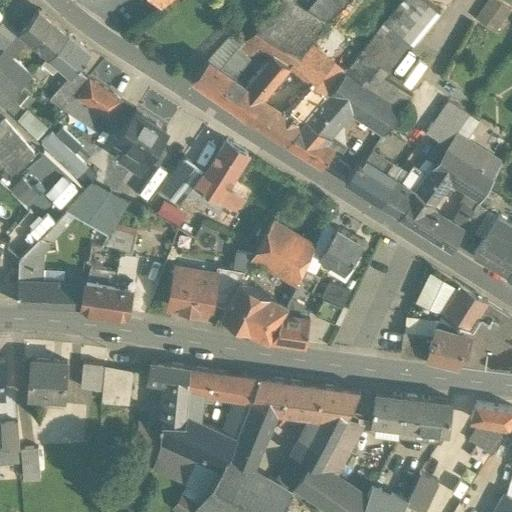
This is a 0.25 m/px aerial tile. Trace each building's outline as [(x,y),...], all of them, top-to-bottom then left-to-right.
[(307,11),(290,0),(278,0),(272,9),(283,16),(258,45),(272,54),(275,51),(290,65),(292,62),(293,63),(312,40),(325,23),(307,11)] [(316,0),(307,11),(325,23),(344,0),(316,0)] [(403,0),(384,21),(402,32),(428,2),(424,0),(403,0)] [(488,0),(478,15),(499,29),(511,9),(498,0),(488,0)] [(272,9),(240,44),(247,50),(254,42),(258,45),(283,16),(272,9)] [(38,10),(18,32),(48,57),(49,58),(68,34),(38,10)] [(384,21),(344,73),(381,97),(401,110),(412,93),(374,69),(402,32),(384,21)] [(0,31),(0,53),(0,54),(11,40),(0,31)] [(68,34),(49,58),(60,67),(70,76),(78,67),(90,53),(68,34)] [(11,40),(0,54),(7,60),(10,57),(12,59),(20,48),(11,40)] [(312,40),(293,63),(313,80),(309,83),(326,94),(327,93),(344,73),(312,40)] [(246,85),(235,77),(250,57),(236,46),(221,68),(208,59),(191,78),(246,117),(260,101),(290,65),(275,51),(272,54),(246,85)] [(7,60),(0,67),(0,68),(20,90),(32,76),(12,59),(10,57),(7,60)] [(48,57),(42,65),(53,74),(60,67),(49,58),(48,57)] [(70,76),(49,99),(64,111),(77,97),(89,79),(78,67),(70,76)] [(0,68),(0,103),(5,109),(21,91),(20,90),(0,68)] [(381,97),(344,73),(327,93),(352,110),(365,118),(381,97)] [(122,98),(89,79),(77,97),(102,112),(109,117),(122,98)] [(309,83),(282,115),(260,101),(246,117),(285,142),(326,94),(309,83)] [(326,94),(285,142),(321,166),(329,156),(336,160),(346,145),(331,135),(352,110),(327,93),(326,94)] [(91,129),(102,112),(77,97),(64,111),(91,129)] [(381,97),(365,118),(385,132),(401,110),(381,97)] [(448,100),(433,121),(454,135),(469,114),(448,100)] [(167,128),(137,109),(117,139),(136,151),(129,161),(141,169),(151,153),(158,157),(165,146),(158,142),(167,128)] [(35,112),(24,124),(39,138),(50,126),(35,112)] [(4,120),(0,123),(0,160),(3,164),(11,173),(34,154),(4,120)] [(454,135),(433,121),(425,132),(439,142),(446,147),(446,146),(454,135)] [(75,178),(86,167),(51,133),(41,144),(75,178)] [(227,141),(206,175),(204,173),(190,190),(207,202),(213,194),(220,198),(235,174),(238,176),(243,169),(240,167),(248,154),(227,141)] [(439,142),(427,159),(434,164),(446,147),(439,142)] [(494,178),(446,146),(434,164),(433,165),(449,176),(481,198),(494,178)] [(393,163),(372,150),(365,160),(386,173),(393,163)] [(184,156),(158,192),(178,206),(187,195),(190,190),(204,173),(205,171),(196,165),(184,156)] [(386,173),(365,160),(363,163),(359,161),(346,180),(345,179),(345,181),(379,202),(394,178),(386,173)] [(415,191),(398,215),(426,233),(437,214),(427,207),(449,176),(433,165),(427,174),(415,191)] [(427,174),(413,165),(401,183),(415,191),(427,174)] [(30,170),(12,186),(27,203),(45,187),(30,170)] [(401,183),(394,178),(379,202),(398,215),(415,191),(401,183)] [(91,181),(66,210),(109,234),(127,201),(91,181)] [(235,211),(242,198),(227,188),(220,198),(213,194),(207,202),(190,190),(187,195),(218,214),(223,204),(235,211)] [(466,206),(454,226),(462,231),(474,211),(466,206)] [(454,226),(437,214),(426,233),(451,249),(462,231),(454,226)] [(511,224),(497,215),(474,255),(491,265),(511,229),(511,224)] [(272,219),(253,254),(268,264),(299,282),(304,270),(303,270),(312,250),(315,244),(272,219)] [(66,226),(57,220),(39,237),(51,244),(66,226)] [(336,229),(325,223),(315,244),(312,250),(321,255),(336,229)] [(360,242),(337,227),(336,229),(321,255),(320,257),(335,266),(331,272),(345,280),(357,261),(353,259),(361,247),(362,247),(364,246),(365,245),(366,243),(365,242),(364,241),(363,241),(362,241),(361,241),(360,242)] [(511,229),(491,265),(508,275),(511,268),(511,229)] [(39,237),(28,249),(21,256),(18,283),(39,283),(40,267),(43,253),(51,244),(39,237)] [(138,256),(120,253),(118,267),(135,270),(138,256)] [(244,270),(240,279),(256,287),(268,264),(253,254),(244,270)] [(117,271),(92,266),(92,264),(89,263),(86,281),(115,285),(117,271)] [(244,270),(217,266),(215,275),(217,275),(214,291),(232,294),(240,279),(244,270)] [(115,285),(86,281),(85,285),(81,307),(126,314),(131,290),(135,270),(118,267),(117,271),(115,285)] [(320,278),(304,270),(299,282),(296,289),(311,296),(320,278)] [(199,276),(175,272),(171,292),(176,293),(173,309),(205,314),(207,300),(208,299),(213,300),(214,291),(217,275),(215,275),(200,272),(199,276)] [(256,287),(240,279),(224,308),(221,315),(234,322),(235,328),(245,333),(251,331),(270,341),(270,340),(284,313),(288,305),(256,287)] [(350,292),(329,282),(321,298),(324,300),(342,308),(350,292)] [(39,283),(18,283),(17,304),(65,306),(65,284),(39,283)] [(85,285),(65,284),(65,306),(81,307),(85,285)] [(511,318),(460,286),(442,314),(435,329),(433,338),(428,359),(458,367),(511,373),(511,372),(511,318)] [(232,294),(214,291),(213,300),(208,299),(207,300),(224,308),(232,294)] [(342,308),(324,300),(316,316),(334,324),(334,323),(335,324),(342,308)] [(310,317),(284,313),(270,340),(306,345),(310,317)] [(407,329),(426,334),(430,321),(410,316),(407,329)] [(428,359),(433,338),(403,334),(401,356),(428,359)] [(105,356),(85,354),(80,389),(101,391),(105,356)] [(67,363),(32,361),(30,399),(65,401),(67,363)] [(190,368),(151,363),(148,384),(166,386),(163,422),(185,424),(186,418),(190,368)] [(227,373),(190,368),(186,418),(202,424),(204,396),(225,398),(227,373)] [(133,373),(106,369),(101,403),(128,405),(133,373)] [(239,375),(227,373),(225,398),(237,399),(239,375)] [(259,378),(239,375),(237,399),(250,400),(259,378)] [(321,386),(259,378),(250,400),(252,401),(237,440),(230,456),(250,468),(271,414),(295,418),(297,404),(300,405),(318,408),(321,386)] [(332,410),(306,459),(311,462),(320,468),(340,431),(360,392),(321,386),(318,408),(332,410)] [(406,397),(376,394),(372,426),(402,429),(406,397)] [(451,403),(406,397),(402,429),(415,431),(414,443),(439,446),(447,435),(451,403)] [(511,420),(511,410),(475,405),(470,421),(482,423),(469,443),(491,456),(508,430),(511,420)] [(186,418),(185,424),(163,422),(163,425),(161,442),(182,452),(183,452),(221,469),(229,455),(230,456),(237,440),(225,434),(202,424),(186,418)] [(163,425),(151,424),(148,450),(160,451),(161,448),(161,442),(163,425)] [(340,431),(320,468),(331,476),(354,440),(340,431)] [(182,452),(161,442),(161,448),(160,451),(159,452),(169,457),(179,461),(182,452)] [(38,449),(19,450),(21,475),(40,474),(38,449)] [(18,450),(0,451),(0,465),(19,464),(18,450)] [(169,457),(159,452),(155,464),(164,468),(169,457)] [(229,455),(221,469),(197,506),(206,511),(279,511),(291,494),(250,468),(230,456),(229,455)] [(320,468),(311,462),(295,486),(333,511),(360,511),(362,509),(365,499),(331,476),(320,468)] [(420,475),(406,506),(420,511),(423,511),(437,483),(420,475)] [(370,511),(402,511),(405,504),(377,494),(370,511)] [(511,511),(511,498),(505,495),(494,511),(511,511)] [(181,496),(173,511),(175,511),(192,511),(197,506),(181,496)]
